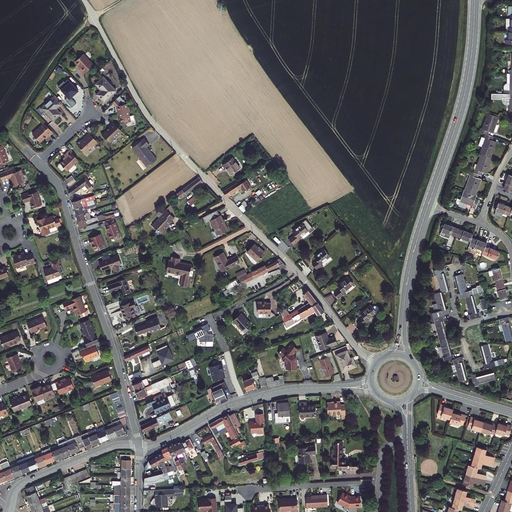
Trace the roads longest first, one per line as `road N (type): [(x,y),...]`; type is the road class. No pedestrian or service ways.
road 1 (residential): [(38,162),(60,190),(138,445)]
road 2 (residential): [(83,0),(149,118),(250,226)]
road 3 (secondary): [(428,206),(467,83),(475,0)]
road 4 (track): [(25,148),(9,129),(24,106),(75,37),(125,0)]
road 5 (residential): [(138,445),(243,400),(320,388)]
road 6 (residential): [(250,226),(375,363)]
road 7 (residential): [(9,508),(23,482),(114,445),(138,445)]
road 8 (residential): [(379,482),(250,489)]
road 9 (secondary): [(403,323),(428,206)]
